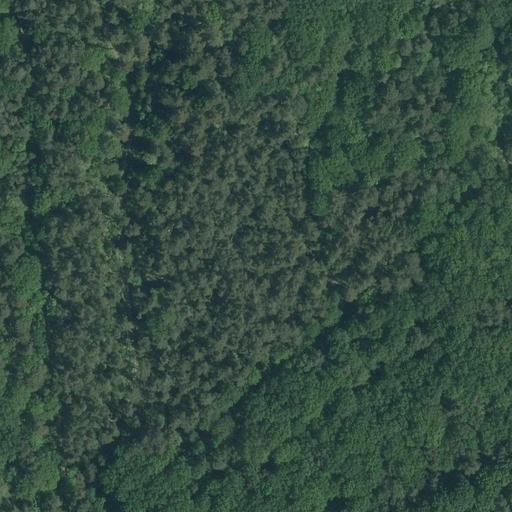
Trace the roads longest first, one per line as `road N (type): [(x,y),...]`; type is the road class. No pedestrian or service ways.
road 1 (track): [(66,511),(39,215)]
road 2 (track): [(104,511),(327,319)]
road 3 (track): [(327,319),(511,155)]
road 4 (track): [(39,215),(20,0)]
road 5 (track): [(511,334),(494,315),(478,313),(435,346),(410,348),(363,332),(338,309)]
